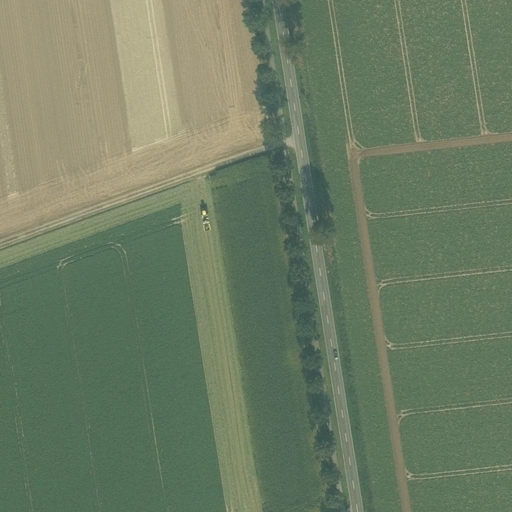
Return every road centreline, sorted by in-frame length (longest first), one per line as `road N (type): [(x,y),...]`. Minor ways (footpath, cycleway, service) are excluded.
road 1 (secondary): [(357,511),(277,0)]
road 2 (track): [(298,136),(0,243)]
